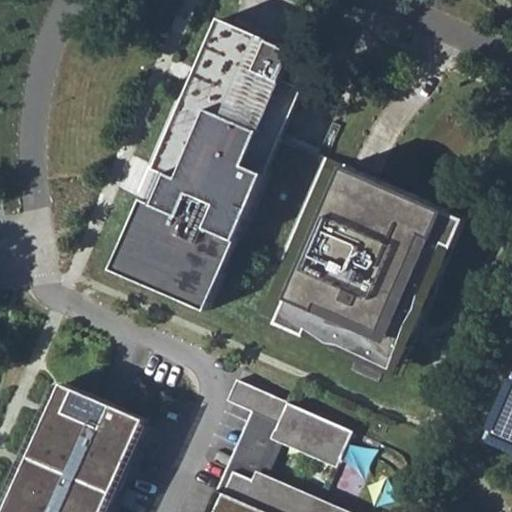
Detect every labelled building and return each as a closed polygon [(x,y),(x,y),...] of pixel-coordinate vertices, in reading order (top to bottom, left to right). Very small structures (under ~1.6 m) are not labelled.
[(239,240),(282,258),(327,158),(301,147),(284,140),(265,132),(287,80),(300,50),(263,34),(260,42),(253,39),(246,36),(249,28),(226,18),(159,167),(172,173),(165,189),(159,204),(146,198),(116,270),(210,310),(239,240)] [(265,132),(284,140),(306,87),(287,80),(265,132)] [(347,166),(327,158),(282,258),(258,315),(308,336),(311,329),(393,363),(433,268),(445,274),(470,215),(348,164),(347,166)] [(172,173),(159,167),(146,198),(159,204),(165,189),(172,173)] [(400,376),(445,274),(433,268),(393,363),(311,329),(308,336),(400,376)] [(355,432),(244,379),(233,403),(252,412),(280,425),(278,429),(288,433),(343,459),(355,432)] [(107,511),(148,419),(66,383),(8,511),(107,511)] [(511,396),(495,436),(511,442),(511,396)] [(280,425),(252,412),(208,511),(217,511),(235,471),(264,484),(288,433),(278,429),(280,425)] [(217,511),(330,511),(321,508),(325,499),(312,494),(308,503),(264,484),(235,471),(217,511)]
